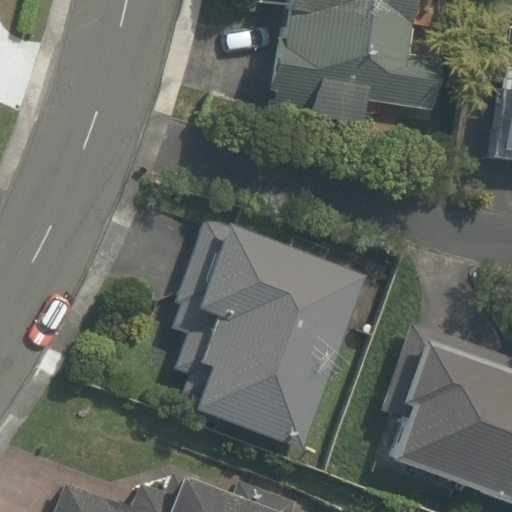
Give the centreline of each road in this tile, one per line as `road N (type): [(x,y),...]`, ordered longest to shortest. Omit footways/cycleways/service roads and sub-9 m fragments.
road 1 (unknown): [(62,196),(231,227),(511,303)]
road 2 (tertiary): [(131,0),(62,196),(0,309)]
